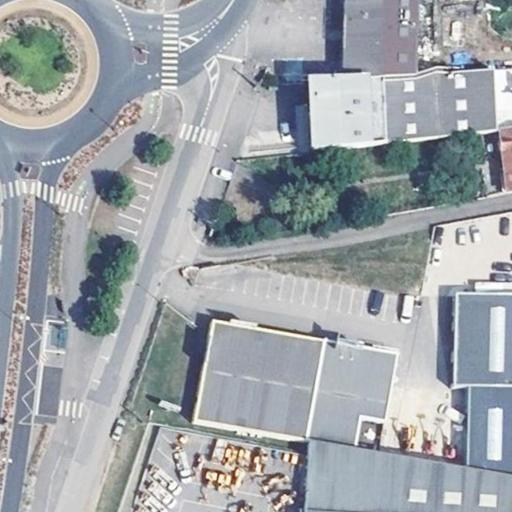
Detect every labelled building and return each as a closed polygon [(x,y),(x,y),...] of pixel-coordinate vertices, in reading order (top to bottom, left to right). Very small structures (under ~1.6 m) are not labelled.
[(340,0),(342,35),(343,81),(417,77),(412,0),(340,0)] [(434,139),(494,132),(492,73),(431,76),(434,139)] [(310,154),(434,139),(431,76),(417,77),(343,81),(306,83),(308,109),(309,134),(310,154)] [(511,129),(499,131),(506,195),(511,193),(511,129)] [(220,234),(222,246),(235,243),(233,232),(220,234)] [(339,346),(207,324),(203,350),(190,423),(190,424),(306,444),(350,452),(356,419),(381,423),(392,355),(378,353),(339,346)] [(511,511),(511,480),(350,452),(306,444),(306,454),(301,511),(511,511)]
